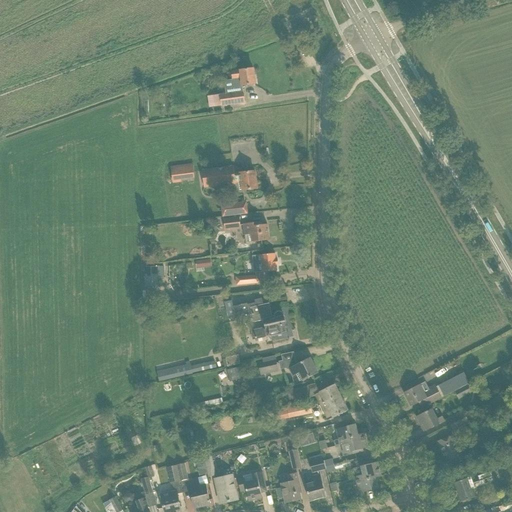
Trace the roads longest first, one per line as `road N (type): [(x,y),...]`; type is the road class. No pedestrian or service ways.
road 1 (unclassified): [(409,498),(393,440),(340,338),(324,278),(326,85),(335,64),(364,38)]
road 2 (primary): [(511,276),(427,135)]
